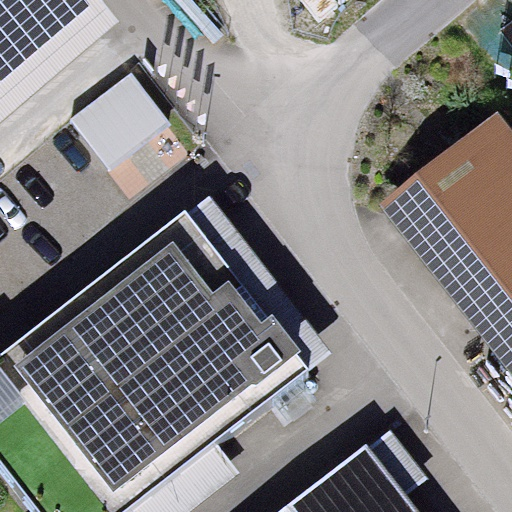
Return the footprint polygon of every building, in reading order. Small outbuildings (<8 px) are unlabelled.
[(68,0),(0,0),(0,118),(98,35),(68,0)] [(130,94),(70,135),(121,209),(181,168),(130,94)] [(511,152),(496,132),(374,227),(511,402),(511,152)] [(202,216),(0,370),(0,489),(17,511),(130,511),(319,368),(202,216)] [(401,511),(365,465),(300,511),(401,511)]
